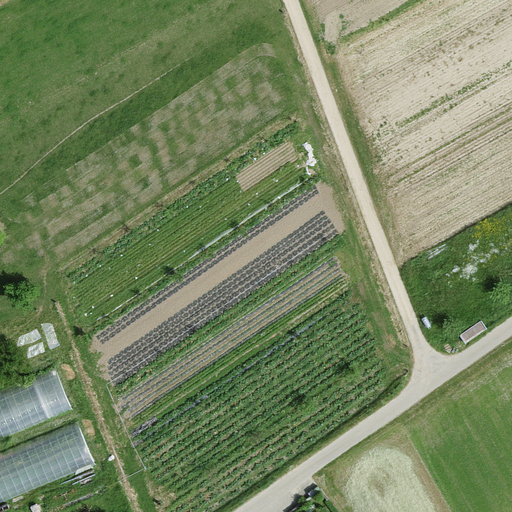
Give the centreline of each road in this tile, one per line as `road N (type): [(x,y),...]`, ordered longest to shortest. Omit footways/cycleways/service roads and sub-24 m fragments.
road 1 (track): [(290,0),(433,380)]
road 2 (residential): [(433,380),(246,511)]
